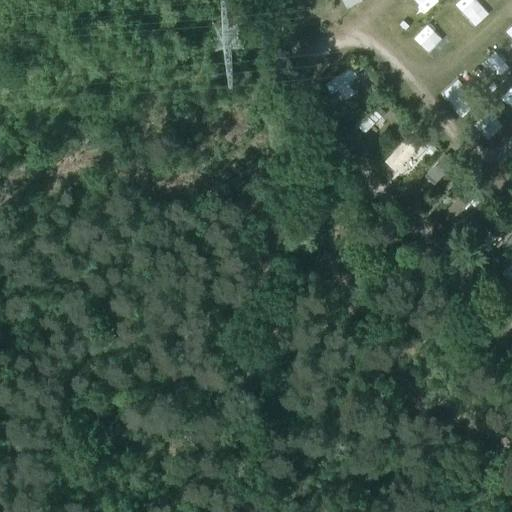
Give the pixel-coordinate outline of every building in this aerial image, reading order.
[(351,68),(325,85),(332,95),(357,78),(351,68)] [(379,106),(358,127),(365,134),(386,113),(379,106)] [(417,128),(386,162),(396,172),(428,138),(417,128)] [(431,147),(425,154),(430,159),(437,152),(431,147)] [(445,154),(425,177),(434,185),(454,163),(445,154)] [(466,189),(444,213),(453,221),(475,198),(466,189)] [(511,224),(505,217),(476,245),(484,253),(511,226),(511,224)] [(511,263),(502,274),(510,282),(511,279),(511,263)]
